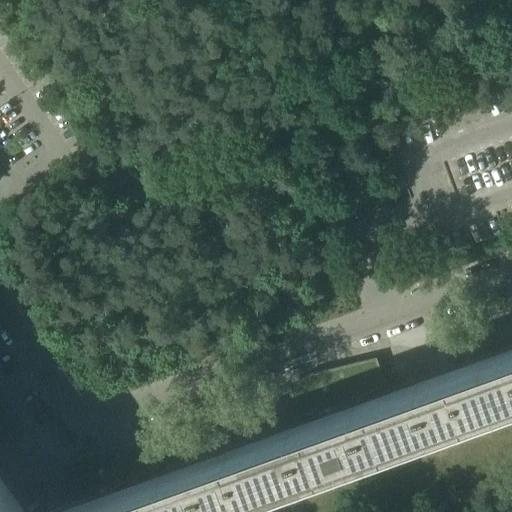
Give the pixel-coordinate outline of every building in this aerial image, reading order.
[(511,87),(374,137),(386,170),(400,164),(412,196),(397,201),(411,238),(411,240),(421,268),(506,237),(510,235),(511,234),(511,87)] [(511,354),(444,379),(457,416),(511,396),(511,354)] [(323,423),(220,460),(233,497),(457,416),(444,379),(340,417),(337,409),(353,401),(344,374),(331,378),(331,379),(315,385),(313,383),(294,390),(303,415),(319,409),(323,423)] [(0,511),(19,511),(0,484),(0,436),(11,428),(0,413),(0,511)] [(190,511),(233,497),(220,460),(116,497),(113,489),(129,481),(120,455),(107,458),(107,459),(90,465),(89,464),(69,471),(78,496),(94,490),(99,504),(75,511),(190,511)]
